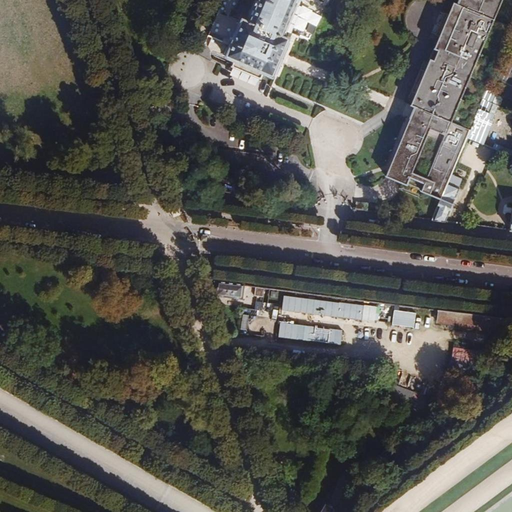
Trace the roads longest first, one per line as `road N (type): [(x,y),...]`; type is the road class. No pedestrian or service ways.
road 1 (tertiary): [(511,282),(194,241)]
road 2 (residential): [(329,212),(511,237)]
road 3 (unknown): [(239,91),(223,117),(228,135),(327,173)]
